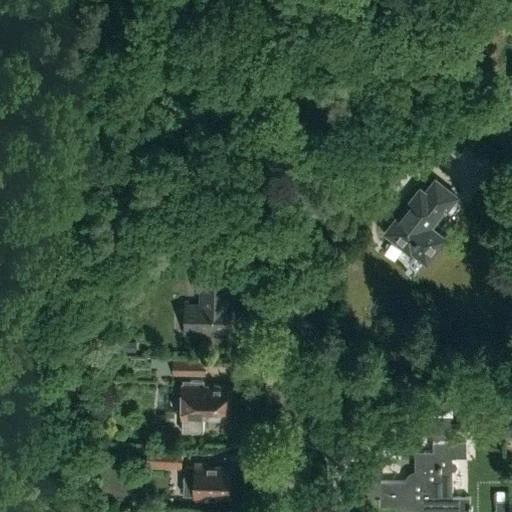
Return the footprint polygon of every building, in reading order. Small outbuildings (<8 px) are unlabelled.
[(468,144),(449,126),(425,152),(443,170),(468,144)] [(426,262),(444,239),(429,227),(433,222),(434,223),(444,211),(445,212),(456,197),(435,180),(424,193),(420,190),(386,233),(410,252),(411,251),(426,262)] [(230,263),(195,264),(196,291),(198,291),(198,301),(184,301),(184,335),(212,335),(212,331),(233,331),(233,302),(230,302),(230,263)] [(173,357),(152,357),(151,366),(158,367),(157,373),(205,374),(205,360),(173,359),(173,357)] [(189,413),(182,412),(181,432),(203,432),(203,417),(230,418),(230,386),(203,385),(203,381),(190,380),(189,413)] [(511,414),(492,414),(492,438),(511,437),(511,414)] [(414,433),(454,433),(454,418),(414,418),(414,433)] [(469,511),(469,497),(452,497),(452,470),(453,470),(454,469),(457,467),(457,466),(457,464),(456,463),(454,461),(452,461),(452,457),(466,457),(466,441),(432,442),(432,451),(414,451),(414,472),(419,472),(419,481),(380,481),(380,505),(396,505),(396,511),(410,511),(409,511),(469,511)] [(183,447),(130,446),(130,464),(146,464),(146,467),(182,468),(183,447)] [(231,485),(229,482),(229,467),(208,467),(208,463),(194,462),(194,466),(184,466),(183,494),(193,494),(194,495),(196,495),(196,499),(210,499),(210,496),(229,496),(229,492),(231,490),(231,485)] [(510,511),(511,501),(495,501),(495,511),(510,511)]
